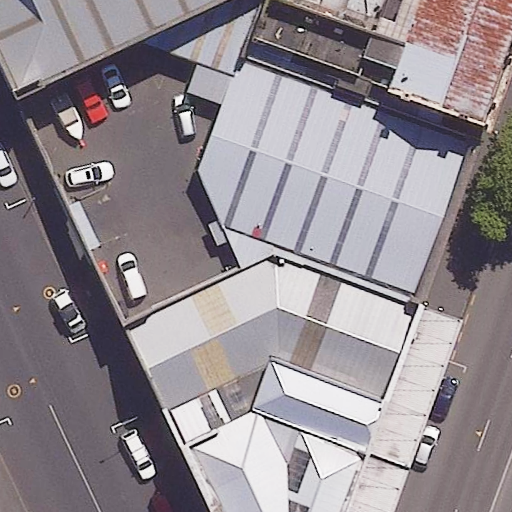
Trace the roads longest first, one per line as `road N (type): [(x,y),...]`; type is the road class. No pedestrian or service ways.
road 1 (residential): [(103,511),(0,296)]
road 2 (secondary): [(456,511),(511,356)]
